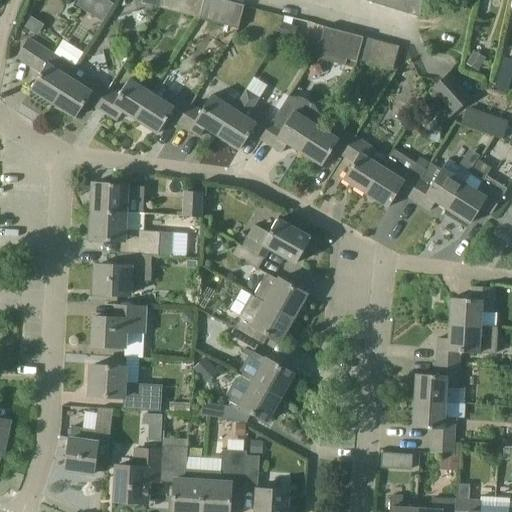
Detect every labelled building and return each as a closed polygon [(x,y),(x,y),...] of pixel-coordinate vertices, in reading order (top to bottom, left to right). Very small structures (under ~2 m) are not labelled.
[(103,21),(114,4),(108,0),(97,0),(89,13),(91,14),(97,18),(101,20),(103,21)] [(141,0),(141,3),(160,8),(162,0),(141,0)] [(162,0),(160,8),(173,12),(176,0),(162,0)] [(190,0),(176,0),(173,12),(186,15),(190,0)] [(204,0),(190,0),(186,15),(199,19),(204,0)] [(224,0),(204,0),(199,19),(218,24),(224,0)] [(243,5),(224,0),(218,24),(237,29),(243,5)] [(395,0),(382,0),(381,5),(393,8),(395,0)] [(408,0),(395,0),(393,8),(405,12),(408,0)] [(421,0),(408,0),(405,12),(417,15),(421,0)] [(31,16),(24,27),(37,35),(43,24),(31,16)] [(297,27),(283,23),(280,35),(294,39),(297,27)] [(364,37),(324,26),(315,58),(352,68),(356,61),(358,62),(364,37)] [(376,40),(364,37),(358,62),(369,65),(376,40)] [(31,89),(53,103),(76,68),(29,38),(17,57),(41,73),(31,89)] [(53,53),(74,65),(82,51),(62,39),(53,53)] [(387,43),(376,40),(369,65),(381,68),(387,43)] [(399,46),(387,43),(381,68),(393,71),(399,46)] [(484,58),(473,51),(466,64),(477,70),(484,58)] [(76,68),(53,103),(76,118),(86,101),(96,108),(108,89),(76,68)] [(433,89),(455,113),(473,97),(451,73),(433,89)] [(119,95),(108,89),(96,108),(117,121),(123,112),(135,119),(152,93),(129,78),(119,95)] [(247,89),(234,109),(218,135),(240,150),(251,133),(261,140),(273,121),(253,108),(260,97),(247,89)] [(164,101),(152,93),(135,119),(158,134),(168,117),(179,124),(191,105),(170,92),(164,101)] [(201,111),(191,105),(179,124),(190,130),(200,137),(205,128),(218,135),(234,109),(212,94),(201,111)] [(448,118),(454,113),(448,106),(442,111),(448,118)] [(277,115),(273,121),(261,140),(272,146),(282,153),(288,144),(300,151),(317,125),(294,110),(287,121),(277,115)] [(508,123),(466,110),(461,127),(502,141),(508,123)] [(317,125),(300,151),(322,166),(333,149),(343,156),(355,136),(334,123),(328,132),(317,125)] [(166,148),(185,158),(197,136),(177,126),(166,148)] [(355,136),(343,156),(354,162),(344,179),(366,193),(383,166),(370,158),(376,150),(355,136)] [(393,151),(383,166),(366,193),(388,207),(399,190),(409,197),(421,178),(411,171),(415,165),(393,151)] [(421,178),(409,197),(430,210),(436,201),(448,209),(470,174),(447,160),(432,185),(421,178)] [(470,174),(448,209),(470,223),(481,207),(492,214),(504,195),(507,189),(488,176),(484,183),(470,174)] [(92,211),(126,213),(127,199),(144,200),(145,187),(127,186),(128,185),(93,183),(92,211)] [(183,216),(200,216),(201,191),(184,190),(183,216)] [(90,239),(110,240),(129,241),(128,253),(153,253),(152,255),(171,256),(172,233),(125,230),(126,213),(92,211),(90,239)] [(255,225),(249,236),(242,247),(263,259),(269,248),(296,263),(311,237),(279,219),(270,233),(255,225)] [(263,259),(242,247),(236,244),(230,255),(258,270),(263,259)] [(153,253),(128,253),(118,252),(117,265),(97,264),(96,294),(130,295),(131,280),(152,281),(152,255),(153,253)] [(254,295),(293,317),(307,293),(268,271),(254,295)] [(450,324),(481,326),(482,312),(493,312),(494,288),(472,286),(471,299),(451,298),(450,324)] [(253,295),(234,328),(259,343),(265,333),(280,342),(293,317),(254,295),(253,295)] [(144,334),(145,319),(146,306),(116,304),(116,317),(94,317),(93,346),(126,347),(126,333),(144,334)] [(186,323),(193,323),(193,312),(182,312),(182,318),(186,323)] [(496,327),(481,326),(450,324),(449,339),(438,338),(436,364),(459,365),(460,353),(495,355),(496,327)] [(259,343),(234,328),(228,339),(245,349),(253,353),(259,343)] [(266,359),(255,353),(253,358),(249,356),(241,370),(244,372),(242,376),(280,398),(294,373),(266,358),(266,359)] [(204,358),(192,370),(206,384),(218,372),(204,358)] [(459,365),(436,364),(436,375),(416,374),(415,401),(446,402),(447,388),(458,389),(459,365)] [(90,396),(128,398),(128,409),(123,409),(123,410),(161,412),(163,385),(125,383),(126,367),(92,365),(90,396)] [(280,398),(242,376),(240,380),(237,378),(228,394),(231,396),(229,400),(232,402),(229,408),(208,403),(201,402),(198,414),(223,418),(246,423),(252,413),(267,422),(280,398)] [(445,417),(446,402),(415,401),(413,427),(433,428),(432,441),(454,442),(455,418),(445,417)] [(191,403),(170,402),(169,412),(189,413),(190,413),(191,403)] [(106,460),(109,440),(112,410),(98,408),(95,429),(83,428),(82,439),(70,438),(65,470),(93,474),(95,459),(106,460)] [(143,414),(143,424),(162,426),(162,415),(143,414)] [(0,455),(2,456),(9,422),(0,419),(0,455)] [(246,436),(246,424),(242,424),(237,423),(236,435),(246,436)] [(263,441),(251,440),(251,452),(262,453),(263,441)] [(454,442),(432,441),(431,453),(440,454),(453,455),(454,442)] [(458,467),(459,443),(454,442),(453,455),(440,454),(440,465),(458,467)] [(162,448),(162,451),(160,483),(174,484),(171,511),(200,511),(204,457),(188,456),(188,449),(162,448)] [(160,483),(162,451),(136,449),(135,467),(117,466),(114,501),(147,503),(149,482),(160,483)] [(204,457),(200,511),(229,511),(232,479),(244,480),(245,453),(223,451),(222,458),(204,457)] [(411,453),(397,452),(397,468),(410,469),(411,453)] [(245,453),(244,480),(259,481),(260,454),(245,453)] [(457,486),(456,499),(455,511),(494,511),(495,497),(481,497),(480,501),(469,500),(469,487),(457,486)] [(286,511),(288,490),(256,488),(254,511),(286,511)] [(416,511),(417,508),(402,507),(403,496),(391,496),(389,511),(416,511)] [(509,498),(495,497),(494,511),(511,511),(511,502),(509,502),(509,498)] [(431,509),(417,508),(416,511),(455,511),(456,499),(432,498),(431,509)]
